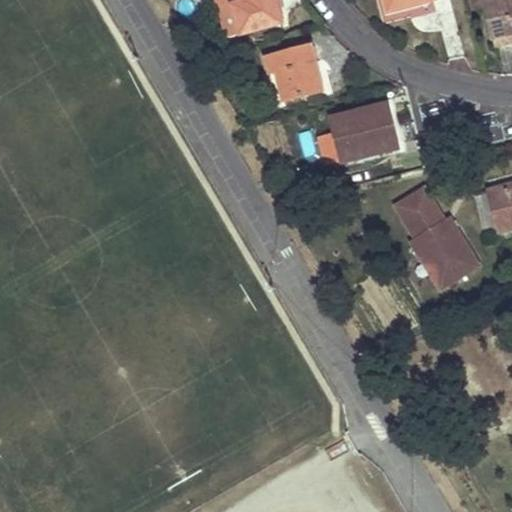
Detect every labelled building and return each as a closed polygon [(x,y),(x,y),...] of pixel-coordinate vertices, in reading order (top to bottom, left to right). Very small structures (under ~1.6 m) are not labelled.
[(277,0),(239,0),(241,3),(236,5),(243,35),(284,24),(277,0)] [(388,0),(391,10),(429,0),(388,0)] [(511,0),(489,0),(487,1),(497,38),(511,34),(511,0)] [(511,34),(497,38),(499,47),(511,42),(511,34)] [(314,48),(251,63),(261,107),(325,92),(314,48)] [(389,107),(334,120),(344,161),(398,147),(389,107)] [(511,185),(479,195),(488,228),(501,225),(502,232),(511,229),(511,185)] [(414,244),(441,288),(478,266),(451,221),(441,227),(435,218),(437,214),(437,212),(437,209),(437,207),(436,204),(434,200),(428,196),(425,196),(422,196),(418,196),(415,197),(412,198),(409,200),(407,202),(405,205),(403,209),(403,213),(403,218),(404,220),(406,223),(408,225),(413,228),(418,228),(424,237),(414,244)]
